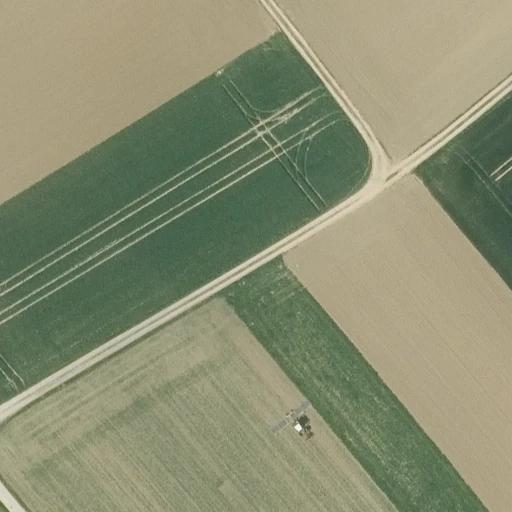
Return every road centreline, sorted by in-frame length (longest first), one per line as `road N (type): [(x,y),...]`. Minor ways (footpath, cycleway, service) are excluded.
road 1 (track): [(511,82),(395,175),(0,417)]
road 2 (track): [(263,0),(395,175)]
